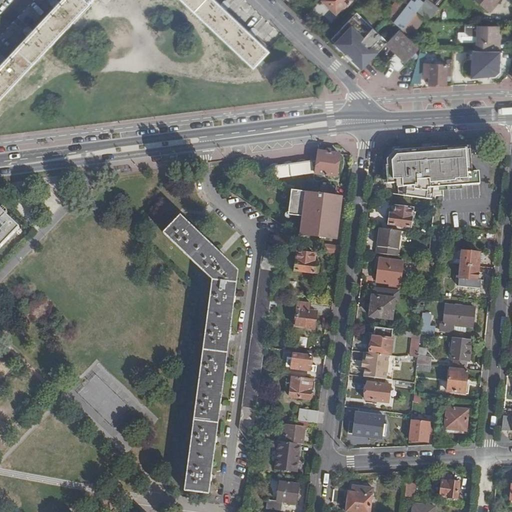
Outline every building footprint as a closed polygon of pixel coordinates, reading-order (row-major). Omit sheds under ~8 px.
[(0,64),(0,95),(91,0),(61,0),(37,25),(2,63),(0,64)] [(184,0),(254,67),(269,51),(215,0),(184,0)] [(343,11),(352,1),(351,0),(323,0),(337,13),(341,9),(343,11)] [(401,0),(388,16),(401,28),(403,30),(417,14),(417,15),(426,4),(425,2),(422,0),(415,0),(415,1),(412,0),(401,0)] [(427,23),(439,9),(428,0),(427,0),(425,2),(426,4),(417,15),(427,23)] [(475,0),(489,12),(499,0),(475,0)] [(403,30),(408,34),(413,29),(415,31),(423,22),(426,24),(427,23),(417,15),(417,14),(403,30)] [(372,29),(367,34),(351,19),(331,41),(361,69),(382,48),(376,42),(381,37),(372,29)] [(464,25),(463,32),(457,31),(457,41),(473,42),(473,25),(464,25)] [(475,50),(501,52),(502,43),(499,43),(500,27),(476,26),(475,50)] [(399,30),(387,43),(396,53),(385,64),(398,72),(406,63),(406,62),(417,49),(399,30)] [(419,59),(413,83),(422,84),(426,61),(419,59)] [(447,85),(447,66),(427,65),(427,77),(429,77),(429,85),(447,85)] [(471,145),(395,150),(387,158),(388,164),(387,164),(388,183),(398,185),(399,192),(408,192),(407,198),(427,201),(428,197),(437,198),(444,196),(444,188),(481,185),(480,172),(473,173),(471,145)] [(318,163),(317,174),(337,177),(340,155),(319,153),(318,163)] [(317,174),(318,163),(313,163),(313,162),(268,168),(281,178),(314,174),(317,174)] [(320,194),(336,197),(337,188),(322,186),(320,194)] [(341,198),(290,191),(287,216),(300,217),(298,237),(335,242),(341,198)] [(0,247),(20,227),(0,207),(0,247)] [(412,229),(414,211),(396,208),(396,215),(392,215),(390,226),(412,229)] [(212,282),(188,464),(199,465),(201,457),(214,459),(238,271),(182,217),(165,235),(212,282)] [(400,231),(380,229),(377,254),(397,256),(400,231)] [(271,298),(278,248),(269,247),(265,243),(239,428),(252,444),(264,348),(271,298)] [(340,254),(341,246),(326,244),(325,253),(340,254)] [(462,264),(480,267),(482,254),(463,251),(462,264)] [(295,271),(322,275),(323,263),(314,262),(315,255),(298,253),(295,271)] [(400,286),(404,263),(378,260),(376,271),(379,271),(377,283),(400,286)] [(478,281),(480,267),(462,264),(460,278),(478,281)] [(397,290),(375,287),(374,296),(372,295),(370,316),(391,319),(393,298),(396,299),(397,290)] [(310,303),(299,301),(295,327),(315,329),(317,314),(309,313),(310,303)] [(440,330),(454,332),(455,325),(469,327),(474,327),(476,309),(446,305),(444,324),(441,324),(440,330)] [(436,326),(422,324),(421,334),(435,336),(436,326)] [(394,330),(376,328),(374,342),(372,342),(370,352),(390,355),(394,330)] [(470,360),(473,340),(454,338),(451,358),(452,358),(452,362),(468,363),(468,361),(470,360)] [(366,361),(364,378),(386,381),(389,357),(367,354),(366,358),(366,361)] [(292,370),(317,373),(317,368),(315,368),(316,358),(294,355),(294,359),(292,369),(292,370)] [(395,357),(389,356),(389,357),(386,381),(392,381),(395,357)] [(418,364),(431,365),(432,358),(419,356),(418,364)] [(452,362),(452,368),(467,370),(468,363),(452,362)] [(418,364),(417,371),(431,373),(431,365),(418,364)] [(467,385),(468,372),(450,370),(448,383),(443,382),(442,391),(470,395),(471,386),(467,385)] [(264,399),(267,374),(262,374),(258,399),(264,399)] [(311,400),(313,381),(292,379),(290,397),(311,400)] [(388,403),(391,386),(368,383),(366,400),(388,403)] [(467,431),(470,410),(449,408),(447,429),(467,431)] [(317,424),(319,412),(300,410),(298,420),(299,421),(317,424)] [(357,413),(356,422),(355,434),(382,438),(385,417),(357,413)] [(511,418),(503,419),(502,431),(511,430),(511,418)] [(431,423),(412,421),(410,439),(428,442),(431,423)] [(300,444),(303,445),(304,429),(286,426),(284,442),(300,444)] [(284,442),(279,441),(276,468),(297,471),(300,444),(284,442)] [(199,465),(188,464),(185,492),(209,495),(214,459),(201,457),(199,465)] [(460,480),(451,479),(450,482),(443,481),(441,496),(449,497),(448,500),(457,501),(460,480)] [(268,500),(268,510),(282,511),(283,502),(296,504),(299,485),(279,482),(277,501),(268,500)] [(416,483),(408,482),(406,497),(414,498),(416,483)] [(349,511),(370,511),(374,489),(357,487),(356,493),(349,492),(347,511),(349,511)]
